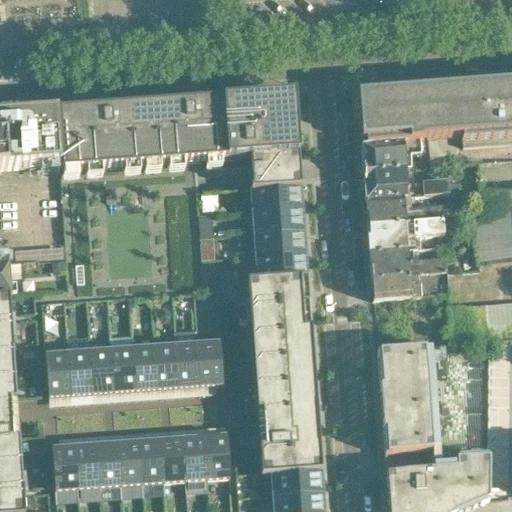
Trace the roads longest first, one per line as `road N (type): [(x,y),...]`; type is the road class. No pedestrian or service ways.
road 1 (residential): [(322,68),(355,511)]
road 2 (residential): [(0,93),(322,68)]
road 3 (residential): [(322,68),(511,52)]
